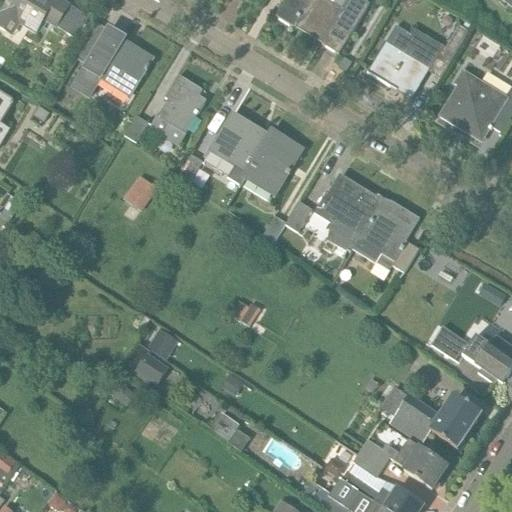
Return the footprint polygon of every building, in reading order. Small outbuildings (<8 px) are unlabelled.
[(77,41),(90,19),(58,0),(10,0),(9,2),(0,18),(0,30),(12,38),(20,25),(37,36),(47,20),(57,26),(56,28),(77,41)] [(315,16),(324,0),(287,0),(276,19),(293,30),(295,26),(305,11),(315,16)] [(339,58),(370,7),(359,0),(350,0),(344,11),(325,0),(324,0),(315,16),(305,11),(295,26),(324,44),(322,47),(339,58)] [(511,0),(499,0),(511,10),(511,0)] [(441,81),(470,33),(460,27),(439,61),(437,60),(444,48),(412,29),(412,37),(396,27),(386,44),(368,75),(412,101),(428,74),(441,81)] [(130,99),(153,60),(124,43),(126,40),(110,31),(74,90),(91,100),(102,82),(130,99)] [(346,74),(352,64),(344,60),(339,69),(346,74)] [(511,92),(507,99),(462,72),(454,86),(457,88),(439,118),(458,129),(462,124),(484,138),(489,131),(491,132),(492,130),(502,135),(511,118),(511,92)] [(199,116),(204,106),(197,102),(203,92),(179,77),(165,100),(168,102),(153,128),(181,144),(185,136),(198,116),(199,116)] [(0,94),(0,123),(13,103),(0,94)] [(211,155),(235,169),(226,183),(239,191),(244,182),(270,139),(234,117),(211,155)] [(136,145),(148,125),(137,118),(124,138),(136,145)] [(276,200),(299,161),(297,159),(301,152),(273,134),(270,139),(244,182),(276,200)] [(190,184),(202,164),(191,158),(180,177),(190,184)] [(142,214),(159,191),(141,178),(124,201),(142,214)] [(377,201),(341,179),(330,198),(326,197),(315,216),(329,225),(326,242),(344,252),(346,247),(354,252),(385,201),(384,201),(381,198),(377,201)] [(404,276),(419,251),(405,243),(417,221),(390,205),(391,204),(385,201),(354,252),(387,271),(389,268),(404,276)] [(298,235),(312,212),(300,204),(286,226),(286,227),(298,235)] [(274,245),(286,227),(286,226),(275,219),(263,239),(274,245)] [(246,325),(257,309),(250,305),(240,320),(246,325)] [(168,361),(180,340),(161,329),(149,350),(168,361)] [(470,347),(443,329),(431,347),(459,365),(463,358),(474,366),(474,368),(480,372),(478,375),(494,386),(497,382),(503,385),(511,372),(511,347),(498,337),(491,346),(477,336),(470,347)] [(157,387),(169,368),(148,354),(150,351),(140,345),(123,372),(148,388),(151,383),(157,387)] [(235,397),(243,385),(229,376),(221,388),(235,397)] [(407,400),(393,391),(381,410),(395,418),(390,426),(422,446),(431,433),(458,452),(482,416),(469,408),(470,407),(468,405),(467,406),(455,398),(440,420),(408,398),(407,400)] [(223,416),(212,435),(244,453),(251,440),(239,433),(243,427),(223,416)] [(448,468),(409,442),(400,455),(387,447),(383,452),(368,442),(360,454),(384,470),(390,461),(404,470),(402,473),(432,492),(448,468)] [(376,481),(384,470),(360,454),(353,465),(376,481)] [(0,472),(8,478),(16,467),(0,455),(0,472)] [(324,511),(349,511),(309,486),(302,498),(324,511)] [(418,511),(423,505),(397,488),(392,496),(383,490),(373,504),(385,511),(418,511)]
